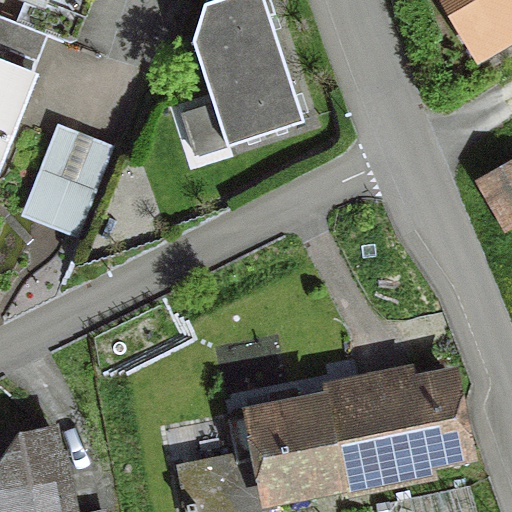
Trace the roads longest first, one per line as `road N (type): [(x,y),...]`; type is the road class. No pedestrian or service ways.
road 1 (residential): [(0,348),(404,147)]
road 2 (residential): [(511,397),(471,274),(404,147)]
road 3 (residential): [(404,147),(351,0)]
